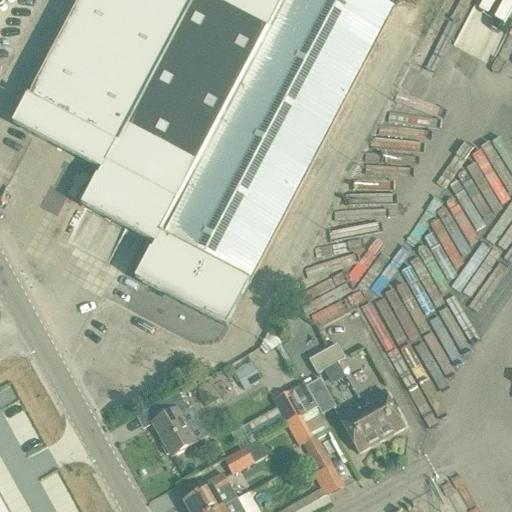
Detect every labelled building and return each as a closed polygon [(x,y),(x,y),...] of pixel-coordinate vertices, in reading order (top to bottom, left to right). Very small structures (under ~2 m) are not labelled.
[(260,349),(265,356),(282,344),(271,329),(260,349)] [(309,362),(317,376),(345,360),(337,346),(309,362)] [(306,388),(318,409),(322,416),(323,416),(336,408),(321,380),(306,388)] [(304,384),(273,402),(287,426),(312,412),(318,409),(306,388),(304,384)] [(384,393),(361,406),(382,443),(405,430),(384,393)] [(172,460),(199,445),(183,416),(189,412),(180,396),(157,410),(163,420),(153,425),(172,460)] [(339,419),(359,455),(382,443),(361,406),(339,419)] [(312,412),(287,426),(299,448),(303,446),(311,459),(324,451),(317,437),(330,430),(323,416),(322,416),(318,409),(312,412)] [(246,449),(224,461),(233,477),(255,466),(246,449)] [(324,451),(311,459),(319,474),(314,477),(322,491),(326,497),(344,487),(324,451)] [(188,510),(185,511),(217,511),(233,503),(238,501),(238,500),(232,490),(224,476),(205,487),(208,492),(185,505),(188,510)] [(258,511),(249,495),(238,501),(217,511),(258,511)]
